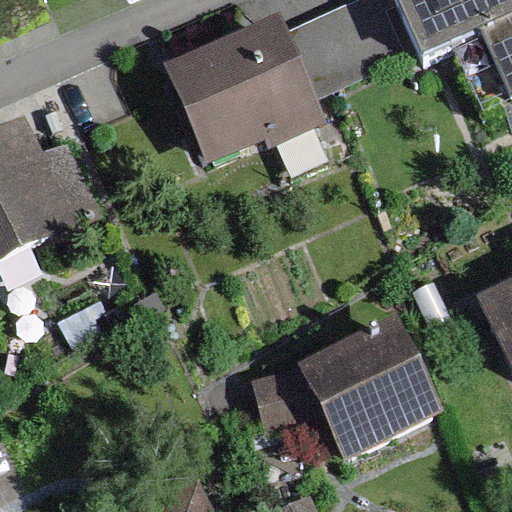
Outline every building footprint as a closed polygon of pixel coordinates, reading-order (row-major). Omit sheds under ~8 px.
[(511,0),(404,0),(437,75),(465,62),(492,123),(511,114),(511,0)] [(300,33),(180,84),(218,174),(338,124),(300,33)] [(47,168),(31,133),(0,146),(0,274),(100,229),(68,159),(47,168)] [(511,309),(492,318),(511,362),(511,309)] [(458,422),(415,332),(323,376),(265,385),(275,432),(344,419),(366,465),(458,422)] [(211,511),(206,502),(187,511),(211,511)]
